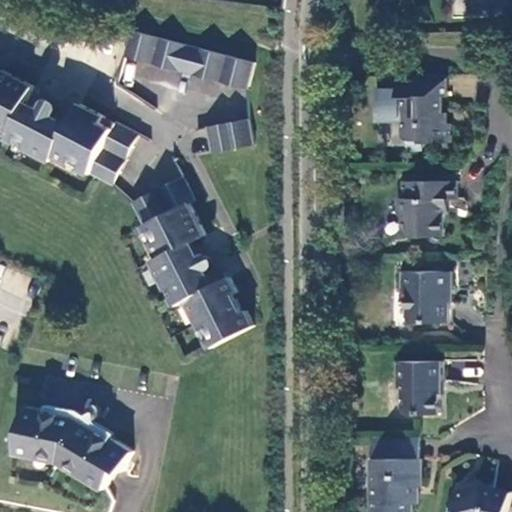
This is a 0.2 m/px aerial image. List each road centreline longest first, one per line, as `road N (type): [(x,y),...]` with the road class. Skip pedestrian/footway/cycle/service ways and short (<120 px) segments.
road 1 (residential): [(321,0),(314,52),(322,511)]
road 2 (residential): [(0,36),(177,127)]
